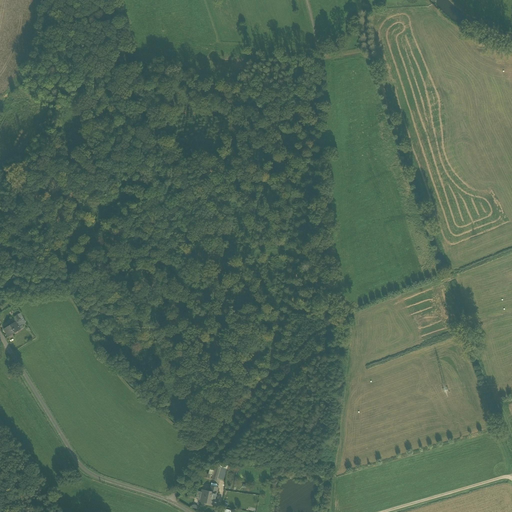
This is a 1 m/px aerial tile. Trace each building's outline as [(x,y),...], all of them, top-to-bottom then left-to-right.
[(14,317),(17,323),(20,321),(23,319),(20,313),(14,317)] [(5,330),(8,337),(20,330),(16,323),(5,330)] [(212,479),(217,480),(217,479),(221,467),(217,466),(216,466),(215,470),(213,476),(212,479)] [(223,481),(227,469),(221,467),(217,479),(223,481)] [(202,490),(202,492),(200,500),(200,502),(213,505),(215,499),(216,493),(212,492),(202,490)]
